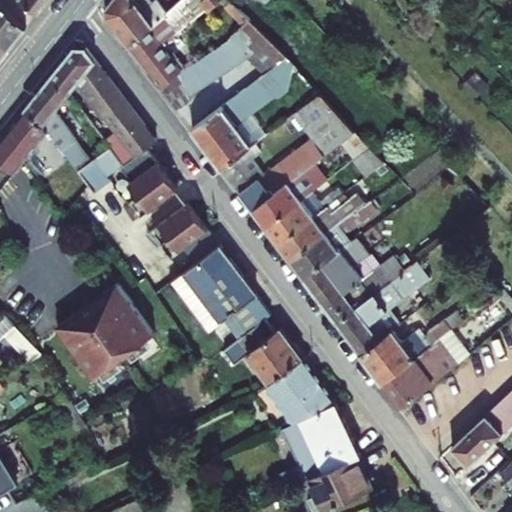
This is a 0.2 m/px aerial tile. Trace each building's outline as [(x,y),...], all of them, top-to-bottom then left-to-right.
[(0,0),(0,37),(11,46),(27,26),(0,0)] [(26,0),(39,11),(47,0),(26,0)] [(130,46),(168,12),(158,0),(156,0),(154,2),(144,11),(135,0),(111,0),(106,6),(106,16),(130,46)] [(130,46),(162,88),(181,70),(186,67),(174,52),(171,55),(161,42),(208,9),(209,11),(219,1),(219,0),(181,0),(168,12),(130,46)] [(135,0),(144,11),(154,2),(152,0),(135,0)] [(219,0),(219,1),(244,26),(251,19),(232,0),(219,0)] [(244,26),(242,27),(251,51),(252,53),(253,58),(266,71),(287,55),(251,19),(244,26)] [(242,27),(231,38),(238,62),(252,53),(251,51),(242,27)] [(0,59),(11,46),(0,37),(0,59)] [(218,46),(226,70),(238,62),(231,38),(230,39),(218,46)] [(75,45),(51,76),(70,91),(80,78),(96,58),(86,45),(75,45)] [(206,54),(214,78),(226,70),(218,46),(206,54)] [(193,62),(202,86),(214,78),(206,54),(193,62)] [(265,93),(299,67),(287,55),(266,71),(255,79),(265,93)] [(157,139),(96,58),(80,78),(118,129),(106,139),(124,163),(147,146),(157,139)] [(190,95),(202,86),(193,62),(186,67),(181,70),(190,95)] [(181,70),(162,88),(177,108),(190,99),(190,95),(181,70)] [(51,76),(25,108),(44,123),(49,129),(79,169),(90,161),(76,140),(77,139),(56,109),(70,91),(51,76)] [(242,115),(268,95),(265,93),(255,79),(192,127),(222,167),(252,145),(234,121),(242,115)] [(297,148),(264,173),(252,158),(262,151),(255,142),(252,145),(222,167),(265,225),(312,190),(328,178),(315,161),(341,141),(354,158),(370,146),(321,92),(296,111),(315,137),(297,148)] [(25,108),(0,139),(0,159),(15,171),(49,129),(44,123),(25,108)] [(234,121),(252,145),(255,142),(260,139),(242,115),(234,121)] [(133,179),(130,181),(139,194),(131,200),(142,215),(178,187),(147,146),(124,163),(122,165),(133,179)] [(354,158),(367,175),(384,161),(370,146),(354,158)] [(312,190),(265,225),(278,242),(340,195),(342,193),(337,187),(320,201),(312,190)] [(278,242),(291,259),(364,203),(356,192),(345,201),(340,195),(278,242)] [(304,276),(352,241),(345,232),(377,208),(370,199),(364,203),(291,259),(304,276)] [(185,248),(187,246),(213,227),(194,200),(156,227),(167,241),(176,235),(185,248)] [(225,244),(213,227),(187,246),(199,263),(225,244)] [(304,276),(320,298),(338,284),(344,292),(361,279),(364,277),(354,265),(370,253),(357,236),(352,241),(304,276)] [(179,278),(213,325),(235,311),(262,292),(225,244),(199,263),(179,278)] [(382,280),(385,284),(406,268),(395,254),(374,269),(382,280)] [(337,320),(362,352),(393,328),(401,322),(390,307),(430,276),(417,259),(406,268),(385,284),(381,287),(372,294),(337,320)] [(361,279),(372,294),(381,287),(378,283),(382,280),(374,269),(364,277),(361,279)] [(320,298),(337,320),(372,294),(361,279),(344,292),(338,284),(320,298)] [(119,280),(57,325),(94,375),(155,331),(119,280)] [(262,292),(235,311),(251,332),(271,318),(278,313),(262,292)] [(429,331),(436,340),(438,339),(452,328),(464,319),(457,309),(429,331)] [(0,338),(6,333),(15,325),(0,310),(0,338)] [(274,381),(307,357),(284,326),(280,329),(271,318),(251,332),(242,338),(274,381)] [(6,333),(30,360),(42,354),(15,325),(6,333)] [(383,381),(432,344),(425,335),(419,327),(402,340),(393,328),(362,352),(383,381)] [(438,339),(457,364),(470,353),(452,328),(438,339)] [(425,335),(432,344),(436,340),(429,331),(425,335)] [(383,381),(402,405),(457,364),(438,339),(436,340),(432,344),(383,381)] [(307,357),(274,381),(302,418),(339,400),(341,399),(309,355),(307,357)] [(469,464),(511,422),(511,388),(452,445),(469,464)] [(69,395),(60,400),(79,429),(87,423),(69,395)] [(365,453),(339,400),(302,418),(286,425),(304,465),(298,468),(304,481),(306,479),(360,455),(365,453)] [(0,449),(1,450),(20,480),(34,472),(7,430),(0,433),(0,449)] [(0,449),(0,493),(20,480),(1,450),(0,449)] [(360,455),(306,479),(320,508),(374,484),(360,455)] [(511,460),(501,471),(511,482),(511,460)] [(171,511),(196,501),(184,475),(105,511),(171,511)]
